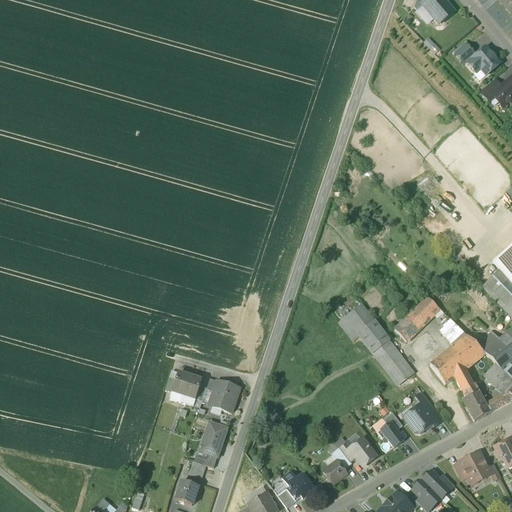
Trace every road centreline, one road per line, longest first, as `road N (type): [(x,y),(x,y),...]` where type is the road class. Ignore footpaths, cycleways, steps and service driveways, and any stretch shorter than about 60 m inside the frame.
road 1 (tertiary): [(389,0),(219,511)]
road 2 (track): [(357,90),(383,105),(509,240)]
road 3 (residential): [(511,410),(324,511)]
